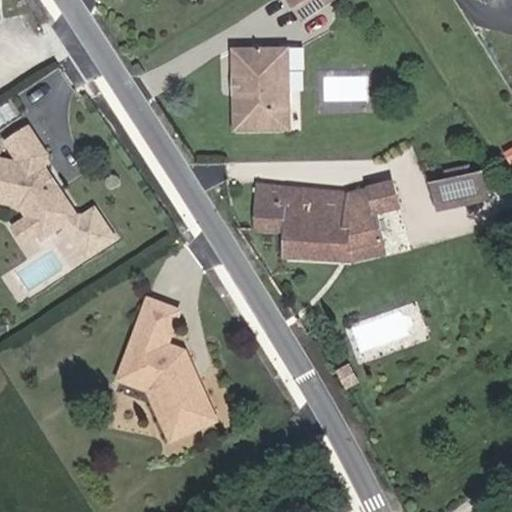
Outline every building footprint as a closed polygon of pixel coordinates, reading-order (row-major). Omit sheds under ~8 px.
[(303,0),(292,7),(302,22),(335,0),(303,0)] [(308,88),(308,46),(297,46),(296,88),(308,88)] [(290,130),(290,90),(281,82),(280,49),(235,50),(235,75),(240,80),(241,91),(235,96),(236,130),(290,130)] [(289,49),(280,49),(281,82),(290,90),(289,49)] [(20,162),(0,157),(0,201),(21,206),(28,217),(40,235),(43,240),(66,224),(88,257),(118,237),(99,209),(87,217),(79,216),(60,187),(52,186),(45,176),(47,167),(50,155),(31,126),(7,142),(20,162)] [(60,187),(47,167),(45,176),(52,186),(60,187)] [(488,198),(483,174),(435,185),(440,209),(488,198)] [(384,242),(377,212),(399,206),(393,183),(349,194),(259,184),(258,230),(287,232),(285,258),(352,261),(353,249),(384,242)] [(40,235),(28,217),(14,226),(26,245),(40,235)] [(386,253),(384,242),(353,249),(352,261),(386,253)] [(182,311),(150,299),(122,373),(155,385),(159,393),(153,396),(172,440),(206,425),(204,420),(215,415),(187,350),(169,344),(182,311)] [(155,385),(122,373),(120,379),(150,390),(153,396),(159,393),(155,385)] [(217,420),(215,415),(204,420),(206,425),(217,420)]
